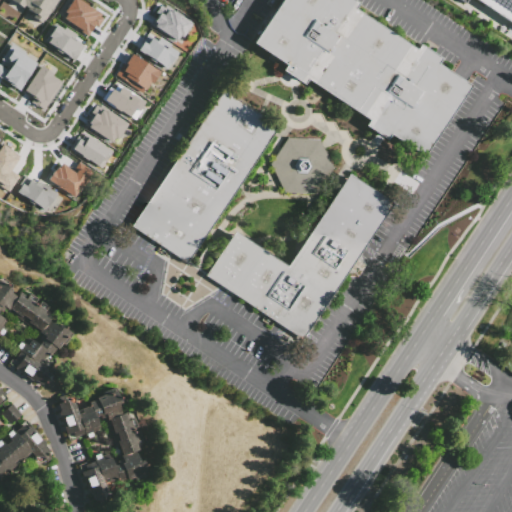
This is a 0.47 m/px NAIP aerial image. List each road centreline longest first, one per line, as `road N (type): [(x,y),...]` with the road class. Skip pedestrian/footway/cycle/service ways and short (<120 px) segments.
road 1 (primary): [(427,311),(294,511)]
road 2 (primary): [(336,511),(436,360)]
road 3 (primary): [(511,180),(427,311)]
road 4 (residential): [(44,135),(128,11)]
